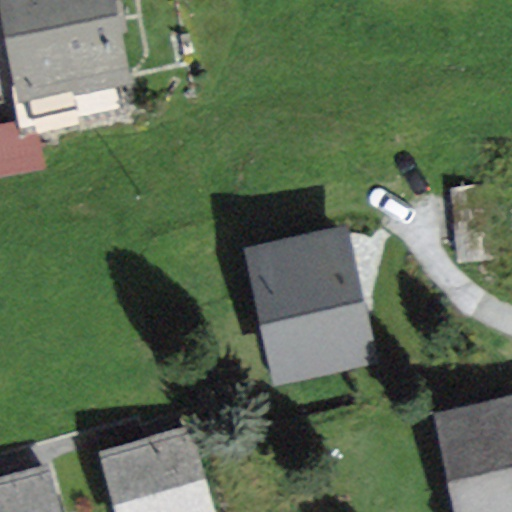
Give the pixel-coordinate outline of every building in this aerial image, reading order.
[(113,0),(0,0),(0,4),(15,95),(126,77),(113,0)] [(36,110),(0,116),(0,174),(45,167),(36,110)] [(351,229),(255,252),(288,390),(383,368),(351,229)] [(511,511),(511,405),(447,422),(469,511),(511,511)] [(219,511),(200,432),(111,454),(125,511),(219,511)] [(66,511),(54,468),(0,484),(0,511),(66,511)]
